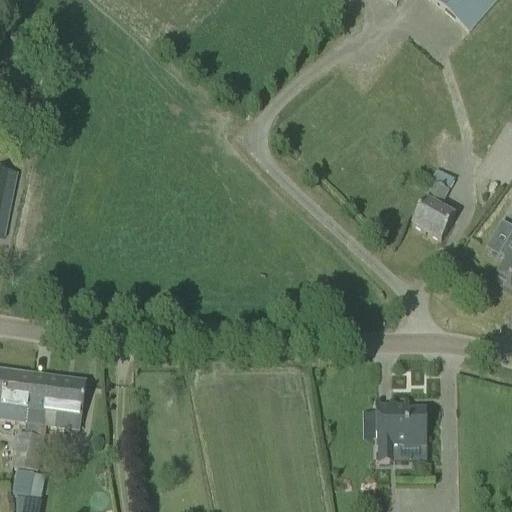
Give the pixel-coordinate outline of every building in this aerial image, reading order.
[(386,0),(396,8),(403,0),(386,0)] [(427,0),(469,35),(500,0),(427,0)] [(437,212),(447,193),(453,182),(436,173),(430,184),(434,187),(411,229),(440,245),(454,221),(437,212)] [(500,273),(497,278),(506,283),(505,283),(508,284),(507,286),(510,287),(511,286),(511,234),(499,258),(506,263),(505,264),(500,273)] [(38,380),(0,375),(0,422),(25,426),(23,438),(17,437),(12,469),(26,472),(38,380)] [(79,434),(83,407),(85,387),(38,380),(26,472),(38,474),(44,441),(40,440),(42,429),(79,434)] [(394,410),(375,410),(375,430),(376,451),(378,452),(378,466),(395,466),(395,465),(426,465),(426,451),(426,446),(425,413),(394,414),(394,410)] [(28,504),(33,478),(33,477),(16,474),(10,501),(15,502),(28,504)] [(39,507),(28,504),(15,502),(14,511),(38,511),(40,507),(39,507)]
